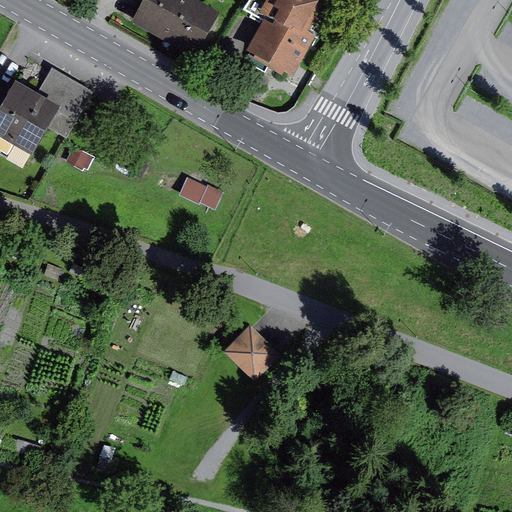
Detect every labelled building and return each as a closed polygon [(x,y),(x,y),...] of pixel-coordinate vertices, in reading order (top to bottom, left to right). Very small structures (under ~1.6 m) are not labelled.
[(224,16),(194,0),(151,0),(136,28),(198,62),(224,16)] [(256,0),(249,13),(267,22),(249,54),(254,56),(250,63),(269,74),(273,67),(297,81),(317,46),(319,48),(332,24),(326,21),(336,2),(333,0),(256,0)] [(0,139),(37,160),(53,131),(70,140),(95,93),(56,72),(41,99),(18,87),(13,96),(0,88),(0,139)] [(79,150),(72,164),(91,173),(98,160),(79,150)] [(103,161),(100,167),(110,171),(113,165),(103,161)] [(228,194),(193,179),(185,197),(220,213),(228,194)] [(255,323),(228,349),(258,379),(285,353),(255,323)]
